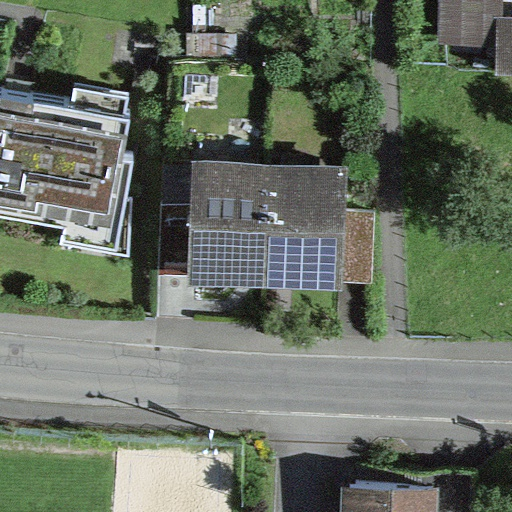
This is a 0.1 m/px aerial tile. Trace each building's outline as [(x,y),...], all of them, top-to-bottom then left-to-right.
[(446,0),(446,34),(494,36),(495,0),(446,0)] [(511,12),(498,12),(496,65),(511,65),(511,12)] [(123,147),(130,106),(0,82),(0,204),(68,217),(70,207),(119,216),(123,191),(125,191),(126,189),(133,148),(123,147)] [(191,265),(190,268),(265,271),(269,154),(195,154),(193,200),(161,199),(159,264),(191,265)] [(345,157),(269,154),(265,271),(341,274),(341,271),(372,273),(374,207),(343,206),(345,157)] [(432,511),(434,482),(346,480),(344,511),(432,511)]
